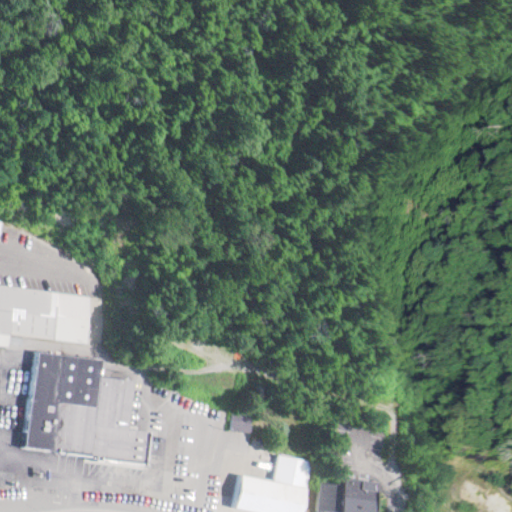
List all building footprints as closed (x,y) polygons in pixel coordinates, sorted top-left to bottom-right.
[(0,280),(0,345),(4,346),(6,334),(82,341),(89,287),(0,280)] [(31,352),(19,448),(141,467),(145,429),(125,425),(129,381),(96,376),(98,359),(31,352)] [(230,429),(251,430),(252,413),(231,412),(230,429)] [(227,506),(256,511),(298,511),(309,458),(278,452),(272,479),(234,472),(227,506)] [(313,508),(342,511),(368,511),(373,480),(333,475),(333,481),(317,480),(313,508)]
